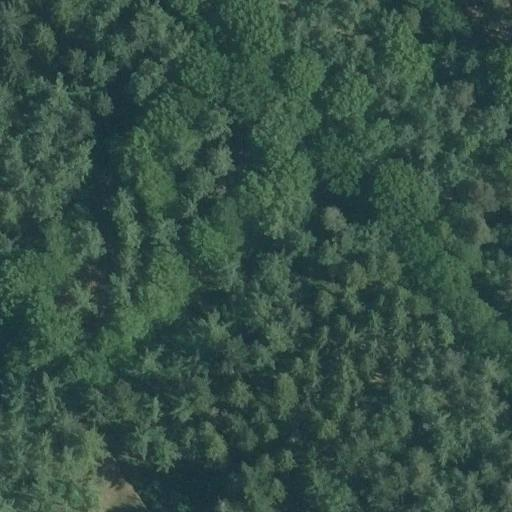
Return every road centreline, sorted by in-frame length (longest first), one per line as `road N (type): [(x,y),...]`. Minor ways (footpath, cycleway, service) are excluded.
road 1 (track): [(511,351),(192,0)]
road 2 (track): [(113,511),(103,466),(0,316)]
